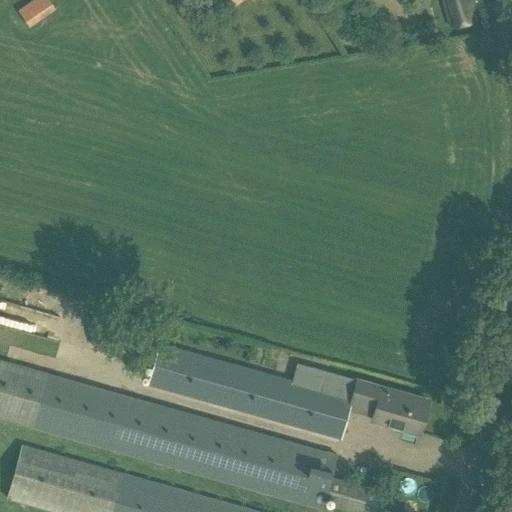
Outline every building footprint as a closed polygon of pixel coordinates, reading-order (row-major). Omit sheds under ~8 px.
[(50,0),(31,0),(17,10),(27,24),(54,6),(50,0)] [(472,0),(441,0),(450,26),(478,18),(472,0)] [(0,322),(9,325),(13,305),(0,302),(0,322)] [(109,306),(91,324),(98,346),(121,352),(137,336),(149,340),(155,321),(109,306)] [(160,343),(148,384),(341,439),(350,406),(357,380),(358,377),(322,367),(298,361),(292,380),(160,343)] [(0,359),(0,417),(33,427),(48,374),(0,359)] [(48,374),(33,427),(321,509),(323,503),(330,477),(336,455),(48,374)] [(357,380),(350,406),(374,413),(372,420),(419,433),(428,400),(381,387),(357,380)] [(56,511),(258,511),(123,473),(21,445),(6,498),(56,511)] [(330,477),(323,503),(355,511),(376,511),(382,492),(330,477)]
